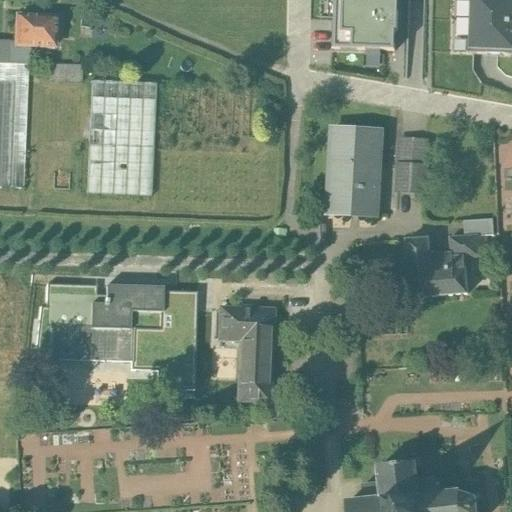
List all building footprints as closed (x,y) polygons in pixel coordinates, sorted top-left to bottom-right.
[(334,0),(332,50),(395,52),(396,0),(334,0)] [(511,0),(471,0),(472,1),(461,1),(459,42),(469,42),(469,51),(511,53),(511,0)] [(56,17),(17,16),(16,44),(28,44),(28,47),(55,48),(56,17)] [(16,44),(0,43),(0,66),(27,67),(28,47),(28,44),(16,44)] [(27,67),(0,66),(0,188),(23,190),(27,67)] [(60,67),(49,66),(49,83),(60,83),(60,67)] [(82,67),(60,67),(60,83),(82,84),(82,67)] [(157,84),(91,81),(86,194),(152,197),(157,84)] [(380,132),(332,130),(332,131),(330,162),(327,214),(375,216),(380,132)] [(412,141),(400,140),(398,165),(411,166),(412,141)] [(426,141),(412,141),(411,166),(425,167),(426,141)] [(272,153),(256,152),(253,200),(270,201),(272,153)] [(411,166),(398,165),(397,191),(423,193),(425,167),(411,166)] [(465,235),(494,234),(494,218),(464,220),(465,235)] [(487,238),(450,239),(450,254),(452,254),(453,262),(488,258),(487,238)] [(429,241),(408,243),(412,301),(468,297),(466,268),(453,269),(453,262),(452,254),(450,254),(430,256),(429,241)] [(106,297),(48,295),(47,328),(52,329),(51,360),(133,363),(135,329),(132,329),(133,314),(163,315),(164,289),(106,287),(106,297)] [(276,313),(222,311),(221,340),(241,341),(238,400),(271,402),(276,313)] [(417,465),(379,469),(380,486),(363,487),(364,502),(347,504),(348,511),(477,511),(476,504),(483,498),(481,495),(476,500),(460,495),(439,497),(437,479),(419,481),(417,465)]
